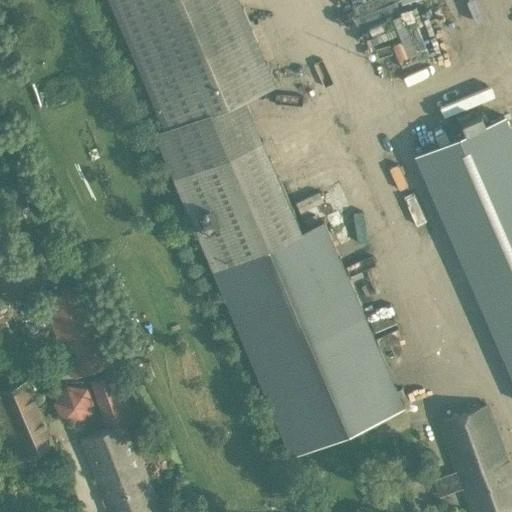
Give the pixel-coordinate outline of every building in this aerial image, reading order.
[(155,131),(237,321),(294,452),(405,405),(369,321),(324,219),(303,228),(244,94),(276,80),(241,0),(111,0),(166,126),(155,131)] [(511,138),(501,114),(413,153),(487,321),(511,376),(511,138)] [(2,216),(0,216),(0,243),(10,239),(2,216)] [(42,298),(51,321),(73,376),(112,361),(97,321),(81,282),(42,298)] [(0,361),(21,352),(0,308),(0,361)] [(110,511),(133,511),(157,503),(125,420),(135,416),(116,368),(90,379),(109,426),(81,437),(110,511)] [(0,442),(8,462),(53,443),(26,379),(0,389),(0,442)] [(511,477),(486,404),(466,410),(439,420),(457,470),(433,478),(439,495),(463,487),(471,511),(498,511),(511,507),(511,477)]
